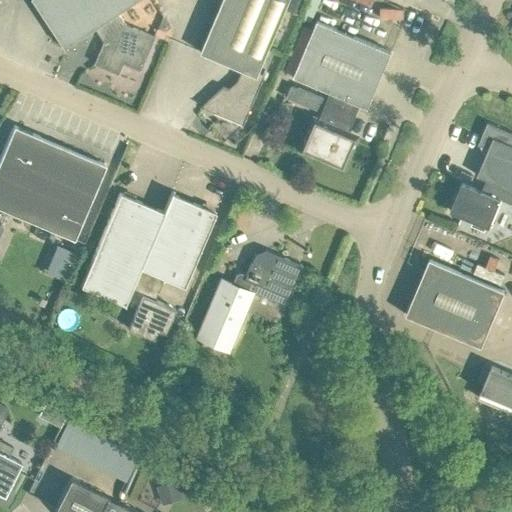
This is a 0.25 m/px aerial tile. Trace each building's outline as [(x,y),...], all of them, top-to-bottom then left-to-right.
[(94,63),(119,73),(123,63),(140,69),(154,35),(125,23),(118,12),(136,0),(34,0),(65,47),(96,27),(104,40),(94,63)] [(201,106),(243,123),(266,70),(265,69),(263,73),(259,71),(289,0),(222,0),(201,51),(242,69),(233,90),(223,86),(201,106)] [(290,0),(287,10),(299,14),(304,0),(290,0)] [(303,148),(343,165),(355,136),(344,132),(356,102),(367,107),(391,51),(317,19),(293,75),(331,91),(319,121),(315,119),(303,148)] [(293,99),(297,88),(291,85),(286,96),(293,99)] [(450,210),(489,226),(501,198),(511,202),(511,144),(511,143),(511,131),(487,121),(477,143),(488,148),(477,174),(486,178),(482,190),(462,181),(450,210)] [(0,226),(2,223),(0,222),(0,220),(5,209),(72,238),(104,163),(12,124),(0,153),(0,226)] [(136,304),(126,326),(151,337),(155,329),(163,332),(174,307),(153,298),(162,277),(183,286),(214,211),(170,192),(162,210),(118,191),(79,285),(124,304),(125,300),(136,304)] [(274,302),(275,306),(282,308),(301,264),(264,248),(253,253),(244,274),(239,271),(235,273),(231,282),(220,277),(198,327),(230,341),(252,291),(247,289),(250,282),(277,293),(274,302)] [(406,313),(481,345),(504,290),(429,258),(406,313)] [(74,304),(78,292),(67,288),(63,300),(74,304)] [(511,373),(491,365),(478,396),(511,411),(511,373)] [(112,460),(121,440),(67,415),(58,436),(112,460)] [(0,492),(3,494),(20,461),(7,454),(12,446),(0,439),(0,423),(1,421),(0,420),(0,492)] [(65,511),(136,511),(69,478),(57,500),(65,511)] [(155,485),(161,503),(181,497),(175,479),(155,485)]
